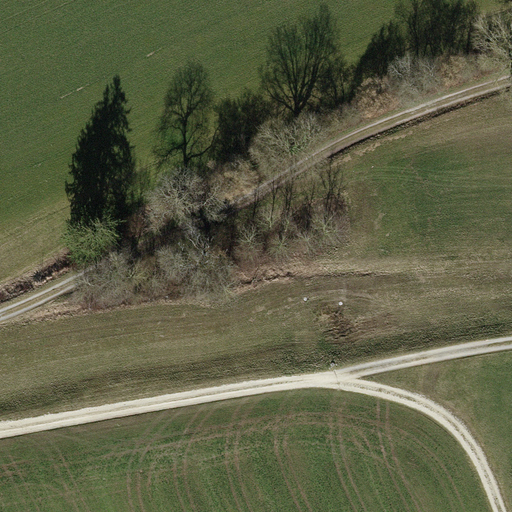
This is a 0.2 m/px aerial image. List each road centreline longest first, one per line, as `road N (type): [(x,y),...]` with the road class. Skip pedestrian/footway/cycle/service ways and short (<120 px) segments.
road 1 (track): [(0,316),(221,215),(361,137),(511,82)]
road 2 (track): [(0,435),(328,381)]
road 3 (track): [(497,511),(478,460),(435,411),(328,381)]
road 4 (track): [(328,381),(511,346)]
